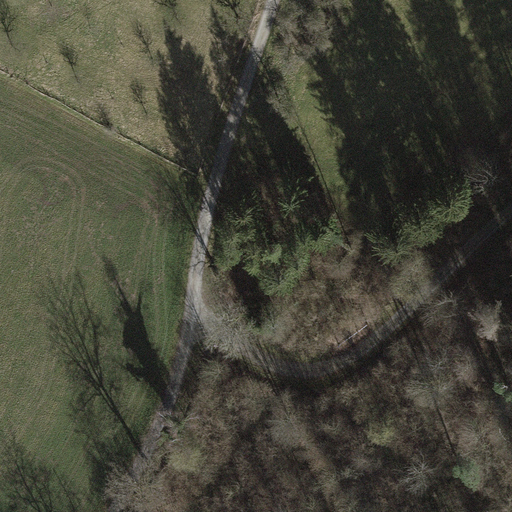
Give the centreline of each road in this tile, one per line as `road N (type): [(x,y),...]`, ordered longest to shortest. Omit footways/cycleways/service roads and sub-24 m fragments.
road 1 (track): [(191,315),(250,352),(299,370),(352,356),(511,207)]
road 2 (track): [(191,315),(196,231),(270,0)]
road 3 (track): [(112,511),(145,449),(191,315)]
